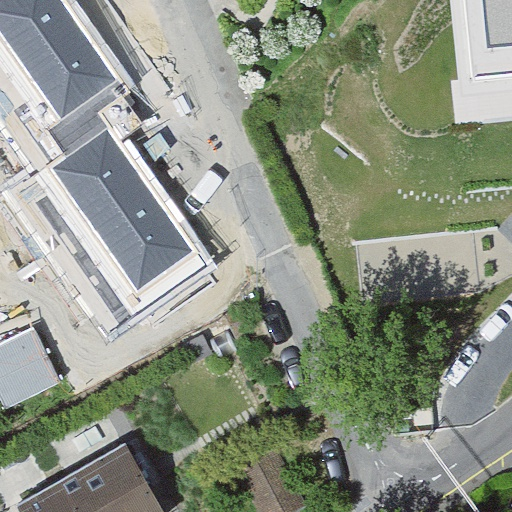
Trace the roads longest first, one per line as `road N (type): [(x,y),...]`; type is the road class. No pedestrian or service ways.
road 1 (residential): [(168,0),(388,511)]
road 2 (residential): [(413,511),(511,441)]
